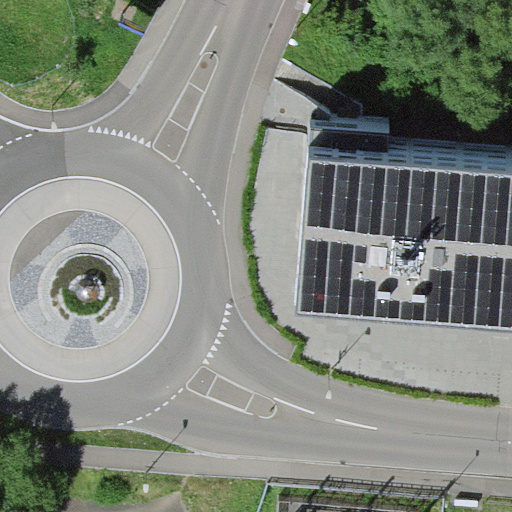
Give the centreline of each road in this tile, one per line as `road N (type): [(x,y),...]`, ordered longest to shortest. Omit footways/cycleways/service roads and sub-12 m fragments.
road 1 (tertiary): [(191,224),(225,15)]
road 2 (primary): [(118,397),(189,424),(267,431),(321,421)]
road 3 (primary): [(511,438),(321,421)]
road 4 (tertiary): [(225,15),(132,134),(101,155)]
road 5 (primary): [(321,421),(194,325)]
road 6 (primary): [(0,375),(50,400),(118,397)]
